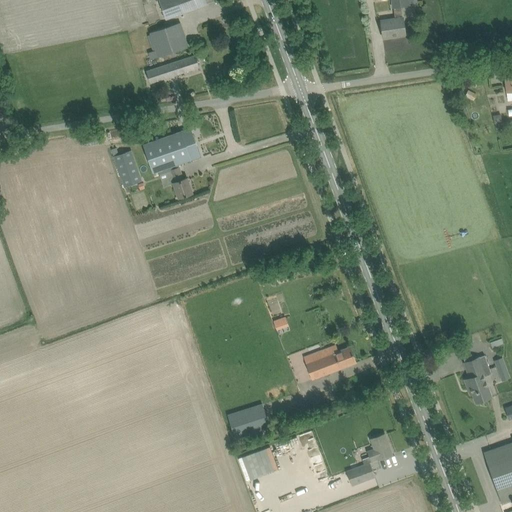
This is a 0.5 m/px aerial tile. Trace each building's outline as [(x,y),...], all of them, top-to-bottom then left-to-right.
[(159,0),(166,19),(207,5),(205,0),(159,0)] [(395,19),(381,21),(382,28),(384,37),(405,34),(404,24),(403,17),(401,7),(410,5),(409,0),(392,0),(393,8),(395,19)] [(150,32),(158,57),(189,47),(181,22),(150,32)] [(146,71),(150,83),(200,67),(196,54),(146,71)] [(191,127),(142,144),(153,173),(201,156),(191,127)] [(114,156),(125,187),(142,181),(131,151),(114,156)] [(179,166),(165,171),(170,184),(173,183),(179,198),(183,197),(193,193),(187,178),(183,179),(179,166)] [(142,182),(124,188),(127,194),(144,188),(142,182)] [(199,332),(263,313),(253,279),(188,297),(199,332)] [(311,307),(279,314),(282,326),(288,324),(289,330),(315,324),(311,307)] [(268,322),(202,338),(209,365),(270,350),(267,336),(272,335),(268,322)] [(501,337),(489,341),(491,347),(502,343),(501,337)] [(304,357),(312,379),(347,366),(357,362),(350,346),(338,351),(336,345),(326,349),(326,348),(304,357)] [(471,354),(463,357),(465,362),(464,363),(469,378),(479,374),(478,371),(480,370),(481,374),(483,373),(482,372),(485,371),(483,364),(488,362),(485,355),(480,357),(473,359),(471,354)] [(278,355),(213,373),(220,400),(285,381),(278,355)] [(503,357),(494,360),(496,367),(505,363),(503,357)] [(505,363),(496,367),(499,373),(507,369),(505,363)] [(469,378),(465,380),(468,389),(470,388),(476,403),(485,399),(492,397),(485,378),(484,377),(492,374),(490,369),(485,371),(482,372),(483,373),(481,374),(480,370),(478,371),(479,374),(469,378)] [(248,434),(250,440),(265,435),(263,429),(270,427),(262,403),(228,414),(236,438),(248,434)] [(346,471),(352,485),(375,477),(370,462),(378,459),(379,460),(392,454),(385,434),(371,439),(375,449),(368,451),(370,456),(363,459),(365,464),(346,471)] [(511,443),(484,453),(502,504),(511,500),(511,443)]
